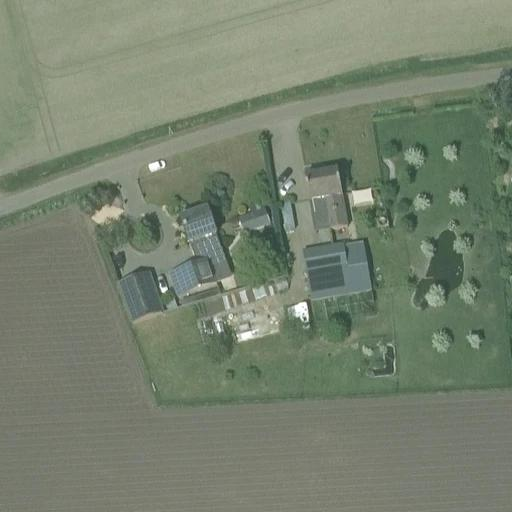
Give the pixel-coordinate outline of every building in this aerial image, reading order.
[(338,173),(305,178),(308,198),(309,204),(311,215),(320,214),(321,221),(329,220),(331,232),(348,229),(342,192),(338,173)] [(208,212),(181,222),(186,237),(184,237),(187,245),(189,244),(197,267),(182,272),(191,296),(203,292),(217,287),(207,257),(221,252),(214,231),(208,212)] [(239,222),(245,237),(271,226),(265,212),(239,222)] [(302,255),(311,303),(371,292),(362,244),(302,255)] [(118,287),(132,328),(163,317),(149,277),(118,287)]
